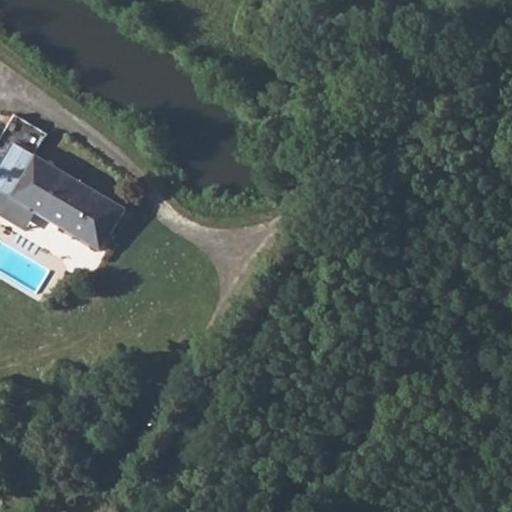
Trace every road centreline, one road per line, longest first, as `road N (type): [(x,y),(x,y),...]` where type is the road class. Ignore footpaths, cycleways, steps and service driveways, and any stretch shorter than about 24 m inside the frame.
road 1 (unclassified): [(511,18),(419,53),(341,127),(86,511)]
road 2 (track): [(252,266),(165,208),(136,169),(0,69)]
